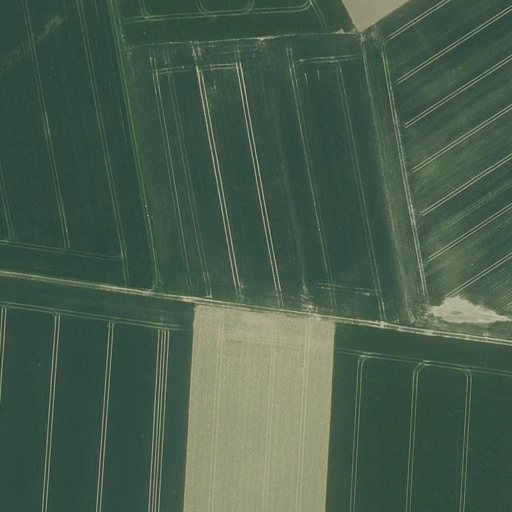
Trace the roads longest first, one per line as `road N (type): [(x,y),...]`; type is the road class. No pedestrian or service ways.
road 1 (track): [(511,343),(0,272)]
road 2 (track): [(164,294),(113,0)]
